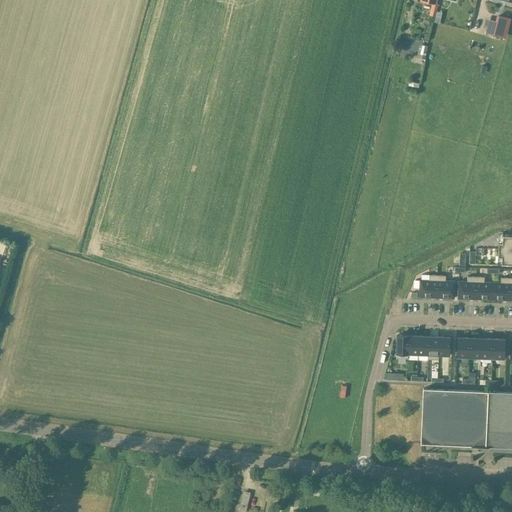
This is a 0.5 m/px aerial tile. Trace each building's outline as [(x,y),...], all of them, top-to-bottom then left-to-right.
[(420,0),(432,3),(429,15),(436,16),(438,4),(436,3),(436,0),(420,0)] [(487,27),(486,33),(502,37),(507,17),(498,14),(496,21),(494,29),(487,27)] [(511,234),(502,234),(502,242),(499,241),(498,256),(502,256),(501,263),(511,263),(511,234)] [(446,275),(429,275),(429,280),(420,280),(419,297),(454,298),(454,281),(446,281),(446,275)] [(459,281),(458,298),(511,300),(511,277),(501,277),(501,283),(484,282),(484,277),(468,276),(467,282),(459,281)] [(408,358),(408,354),(409,335),(408,335),(397,335),(396,358),(408,358)] [(408,354),(418,354),(418,336),(409,335),(408,354)] [(418,354),(417,360),(428,360),(428,359),(429,336),(418,336),(418,354)] [(440,336),(429,336),(428,359),(439,360),(439,355),(440,336)] [(440,336),(439,355),(450,355),(450,337),(440,336)] [(505,339),(458,337),(458,357),(504,358),(505,339)] [(511,392),(423,389),(421,444),(475,446),(480,451),(485,446),(485,447),(490,447),(511,448),(511,392)] [(311,488),(310,493),(320,496),(322,490),(311,488)] [(243,490),(240,505),(247,506),(250,492),(243,490)] [(420,500),(417,511),(425,511),(428,501),(420,500)]
